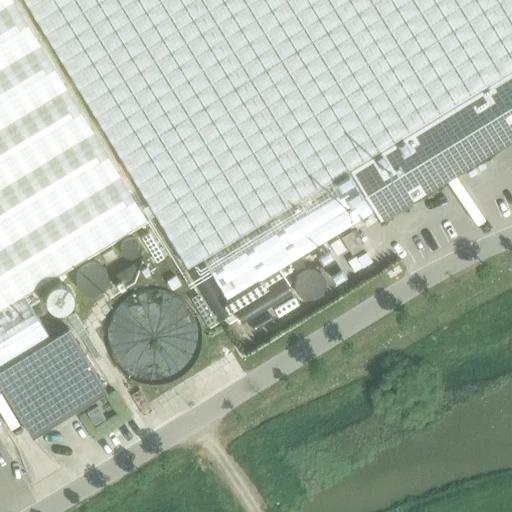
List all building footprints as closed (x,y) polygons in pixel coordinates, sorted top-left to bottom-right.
[(0,0),(0,308),(24,294),(147,220),(12,0),(0,0)] [(511,0),(12,0),(147,220),(178,272),(203,257),(348,168),(488,83),(511,68),(511,0)] [(348,168),(203,257),(228,298),(373,210),(380,221),(511,140),(511,68),(488,83),(348,168)] [(351,231),(341,237),(351,254),(362,248),(351,231)] [(328,250),(319,256),(334,280),(343,274),(328,250)] [(357,258),(362,267),(371,261),(365,252),(357,258)] [(141,261),(111,280),(120,294),(150,275),(141,261)] [(167,280),(172,290),(181,284),(175,275),(167,280)] [(24,294),(0,308),(0,389),(3,388),(32,436),(107,391),(68,327),(51,338),(24,294)]
